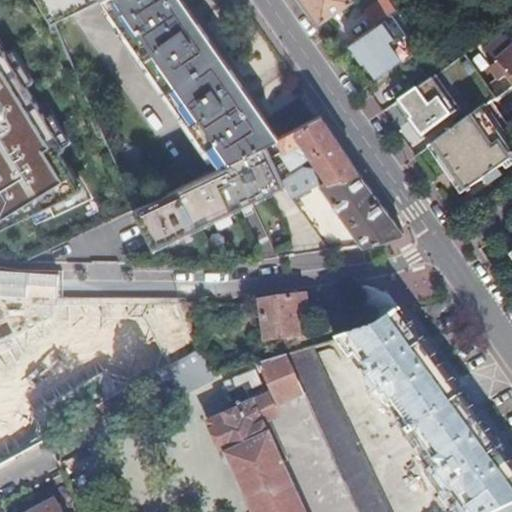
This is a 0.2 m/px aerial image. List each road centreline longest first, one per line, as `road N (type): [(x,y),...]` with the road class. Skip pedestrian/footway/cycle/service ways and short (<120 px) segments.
road 1 (residential): [(0,283),(253,288),(443,251)]
road 2 (tertiary): [(267,0),(443,251)]
